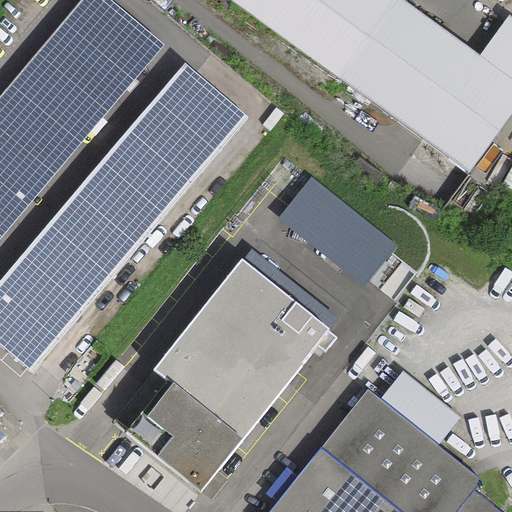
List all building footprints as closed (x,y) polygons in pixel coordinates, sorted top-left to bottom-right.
[(0,247),(164,50),(106,0),(86,0),(0,102),(0,247)] [(228,0),(470,175),(511,117),(511,17),(509,15),(480,55),(450,33),(403,0),(228,0)] [(0,290),(0,346),(35,376),(248,120),(186,71),(0,290)] [(303,192),(288,211),(350,260),(366,240),(303,192)] [(376,279),(395,297),(429,263),(410,245),(376,279)] [(204,495),(326,337),(247,276),(167,381),(158,374),(116,428),(128,437),(204,495)] [(378,321),(394,296),(377,285),(360,309),(378,321)] [(383,355),(358,383),(369,392),(394,364),(383,355)] [(500,511),(474,492),(482,482),(364,391),(358,398),(346,388),(308,437),(318,445),(304,463),(297,457),(253,511),(500,511)]
